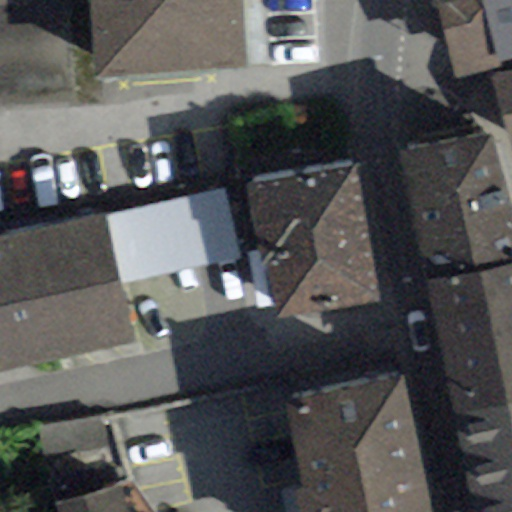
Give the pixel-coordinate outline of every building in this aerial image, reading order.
[(86,0),(0,0),(0,109),(94,104),(92,80),(86,0)] [(245,69),(240,0),(86,0),(92,80),(245,69)] [(498,65),(480,0),(457,0),(436,6),(455,77),(498,65)] [(511,0),(480,0),(498,65),(511,61),(511,0)] [(511,74),(492,77),(511,149),(511,74)] [(511,214),(491,134),(398,150),(428,279),(511,262),(511,214)] [(394,299),(370,166),(254,186),(243,188),(254,252),(265,250),(277,319),(394,299)] [(225,190),(107,215),(121,283),(240,258),(225,190)] [(107,215),(0,237),(0,371),(134,343),(121,283),(107,215)] [(511,403),(511,262),(428,279),(453,417),(511,403)] [(432,511),(402,369),(285,394),(310,511),(432,511)] [(511,511),(511,403),(453,417),(473,511),(511,511)] [(39,426),(45,455),(105,444),(99,415),(39,426)] [(129,511),(124,489),(59,504),(60,511),(129,511)]
